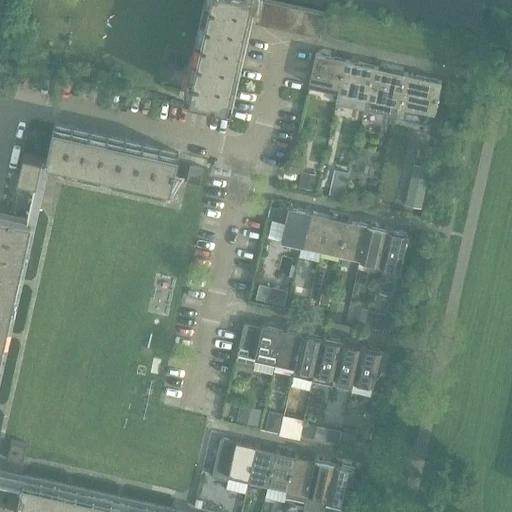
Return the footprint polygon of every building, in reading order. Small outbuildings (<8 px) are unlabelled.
[(210,0),(198,55),(190,89),(185,88),(185,91),(231,102),(236,82),(232,82),(246,21),(259,24),(264,1),(262,1),(262,0),(210,0)] [(277,4),(264,1),(259,24),(272,27),(277,4)] [(272,27),(284,30),(289,7),(277,4),(272,27)] [(301,10),(289,7),(284,30),(296,32),(301,10)] [(296,32),(308,35),(313,12),(301,10),(296,32)] [(325,15),(313,12),(308,35),(320,38),(325,15)] [(310,86),(339,92),(346,60),(317,53),(310,86)] [(346,60),(339,92),(336,104),(366,110),(376,67),(346,60)] [(394,117),(397,105),(404,73),(376,67),(366,110),(394,117)] [(441,82),(404,73),(397,105),(434,114),(441,82)] [(188,511),(0,469),(0,385),(1,381),(49,166),(169,192),(178,153),(54,125),(47,158),(24,153),(18,179),(36,183),(28,218),(0,212),(0,478),(23,484),(16,511),(188,511)] [(408,197),(421,200),(432,161),(419,158),(408,197)] [(190,164),(187,182),(199,185),(203,167),(190,164)] [(335,168),(332,193),(347,195),(350,170),(335,168)] [(317,188),(319,174),(303,170),(300,185),(317,188)] [(301,245),(309,211),(289,206),(281,241),(301,245)] [(329,216),(309,211),(301,245),(321,250),(329,216)] [(348,220),(329,216),(321,250),(341,254),(348,220)] [(368,225),(348,220),(341,254),(360,259),(368,225)] [(387,229),(368,225),(360,259),(379,263),(387,229)] [(387,229),(379,263),(400,268),(408,234),(387,229)] [(253,368),(255,358),(275,362),(283,328),(262,324),(262,327),(244,322),(234,364),(253,368)] [(302,333),(283,328),(275,362),(294,367),(302,333)] [(292,376),(312,380),(322,337),(302,333),(294,367),(292,376)] [(332,385),(342,342),(322,337),(312,380),(332,385)] [(351,389),(353,380),(361,346),(342,342),(332,385),(351,389)] [(381,351),(361,346),(353,380),(373,385),(381,351)] [(242,404),(240,420),(260,423),(263,407),(242,404)] [(284,417),(282,434),(341,441),(343,425),(284,417)] [(7,460),(24,463),(28,445),(12,441),(7,460)] [(236,441),(228,475),(249,480),(256,446),(236,441)] [(256,446),(249,480),(268,484),(276,450),(256,446)] [(276,450),(268,484),(288,489),(295,455),(276,450)] [(288,489),(286,497),(305,502),(307,493),(315,459),(295,455),(288,489)] [(305,502),(304,509),(316,511),(322,511),(324,505),(326,497),(334,463),(315,459),(307,493),(305,502)] [(326,497),(324,505),(345,510),(347,502),(355,468),(334,463),(326,497)]
